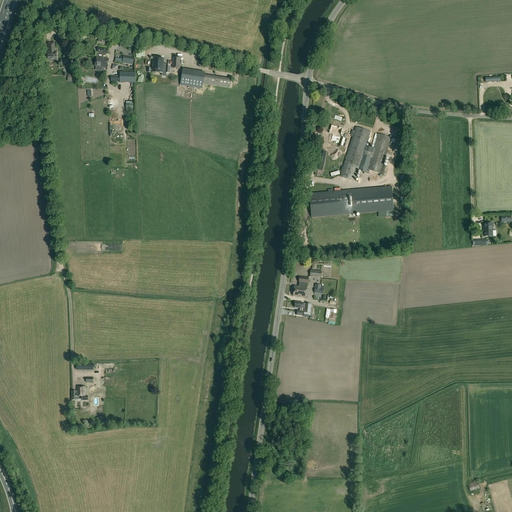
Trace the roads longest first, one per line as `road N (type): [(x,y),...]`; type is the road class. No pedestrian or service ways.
road 1 (unclassified): [(62,269),(34,39),(41,22),(282,75)]
road 2 (tertiary): [(250,511),(308,81)]
road 3 (unclassified): [(511,117),(422,112),(308,81)]
